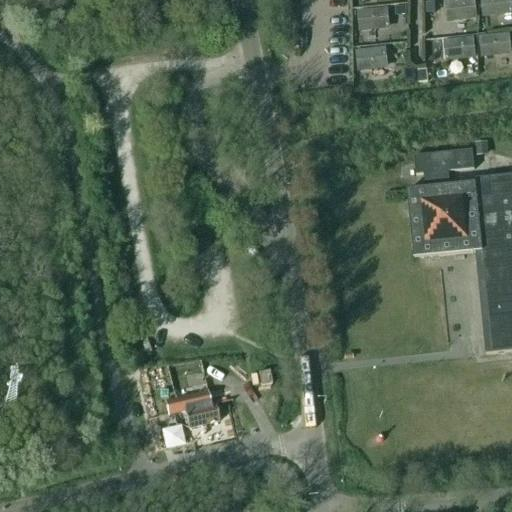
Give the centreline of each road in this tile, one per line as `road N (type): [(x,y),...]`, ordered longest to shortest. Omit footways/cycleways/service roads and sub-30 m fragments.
road 1 (unclassified): [(20,511),(313,442)]
road 2 (unclassified): [(256,76),(203,91),(191,127),(260,229),(285,236)]
road 3 (tertiary): [(313,442),(285,236)]
road 4 (unclassified): [(320,509),(511,495)]
road 5 (tertiary): [(285,236),(256,76)]
